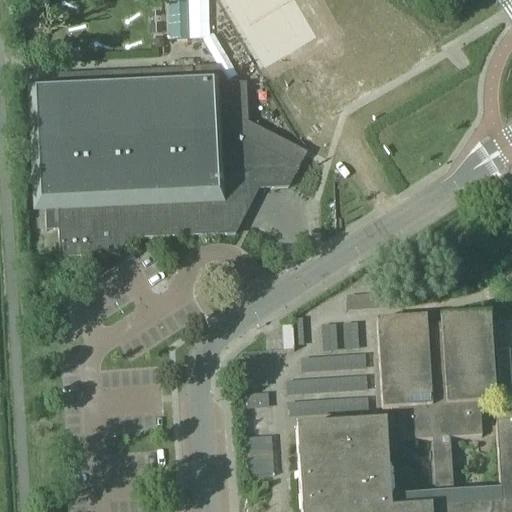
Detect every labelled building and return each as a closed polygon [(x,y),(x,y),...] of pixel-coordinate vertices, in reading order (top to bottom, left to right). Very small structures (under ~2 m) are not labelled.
[(152,72),(54,77),(54,93),(33,94),(39,207),(56,206),(59,259),(119,256),(127,241),(234,235),(258,191),(287,189),(304,157),(239,124),(238,85),(226,86),(216,69),(152,72)] [(328,96),(327,71),(296,71),(296,97),(328,96)] [(48,217),(34,218),(34,231),(49,230),(48,217)] [(511,511),(511,427),(495,428),(496,436),(499,490),(452,493),(449,439),(482,437),(480,407),(496,406),(490,316),(441,319),(441,327),(426,328),(426,321),(376,324),(382,413),(398,412),(400,444),(432,442),(435,494),(389,497),(385,427),(295,433),(300,511),(511,511)] [(292,329),(281,330),(282,353),(294,352),(292,329)]
